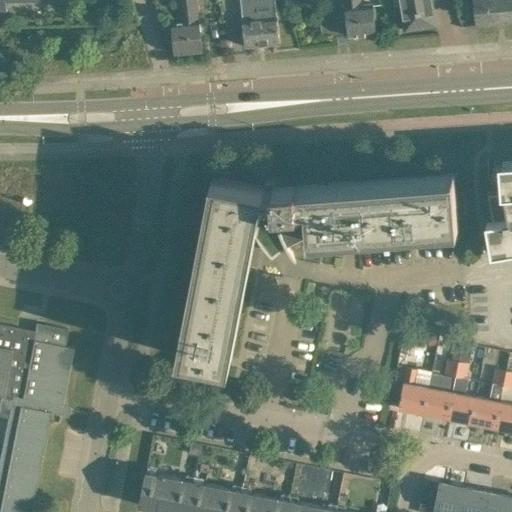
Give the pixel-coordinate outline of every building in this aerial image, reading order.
[(6,1),(22,0),(21,0),(0,0),(0,9),(6,9),(6,1)] [(177,0),(179,18),(166,19),(168,39),(174,38),(176,53),(203,50),(201,30),(197,0),(177,0)] [(275,0),(241,0),(243,19),(244,26),(246,46),(280,42),(278,22),(277,15),(275,0)] [(376,32),(374,12),(373,1),(360,3),(359,0),(345,0),(347,15),(349,35),(376,32)] [(393,0),(395,5),(401,4),(405,29),(437,24),(432,0),(393,0)] [(511,20),(511,0),(474,0),(475,4),(476,24),(511,20)] [(511,164),(509,165),(507,199),(495,199),(499,252),(499,255),(511,252),(511,164)] [(310,237),(313,237),(312,236),(457,225),(457,226),(459,225),(455,171),(453,172),(299,185),(299,181),(274,183),(274,186),(266,187),(266,186),(213,176),(213,178),(214,178),(179,353),(178,353),(178,355),(231,365),(232,363),(231,363),(254,243),(256,233),(259,238),(264,245),(274,255),(286,245),(287,245),(292,252),(297,258),(298,257),(289,244),(299,238),(310,234),(310,237)] [(58,401),(69,330),(0,318),(0,411),(3,412),(0,433),(0,511),(27,511),(43,413),(78,404),(58,401)] [(427,334),(429,345),(438,343),(436,333),(427,334)] [(447,357),(444,372),(456,375),(459,359),(447,357)] [(459,359),(456,375),(455,377),(448,416),(472,421),(477,394),(466,392),(469,376),(468,376),(471,361),(459,359)] [(399,407),(424,411),(429,385),(415,382),(418,368),(407,366),(399,407)] [(477,394),(472,421),(496,426),(502,399),(504,385),(508,369),(507,369),(496,367),(493,382),(494,382),(491,397),(489,397),(477,394)] [(448,416),(455,377),(431,372),(429,385),(424,411),(448,416)] [(511,428),(511,401),(502,399),(496,426),(511,428)] [(138,430),(135,454),(149,456),(152,431),(138,430)] [(201,443),(192,441),(190,452),(199,454),(201,443)] [(210,463),(202,462),(200,470),(208,471),(210,463)] [(147,470),(140,504),(144,505),(149,506),(164,509),(168,509),(182,511),(188,511),(195,480),(147,470)] [(195,480),(188,511),(237,511),(242,489),(195,480)] [(444,511),(445,509),(459,511),(464,486),(440,481),(433,511),(444,511)] [(242,489),(237,511),(287,511),(290,498),(253,491),(254,484),(244,482),(242,489)] [(484,511),(488,490),(464,486),(459,511),(460,511),(484,511)] [(509,511),(511,498),(511,494),(488,490),(484,511),(509,511)] [(348,494),(340,493),(338,503),(346,505),(348,494)] [(290,498),(287,511),(336,511),(337,508),(290,498)]
